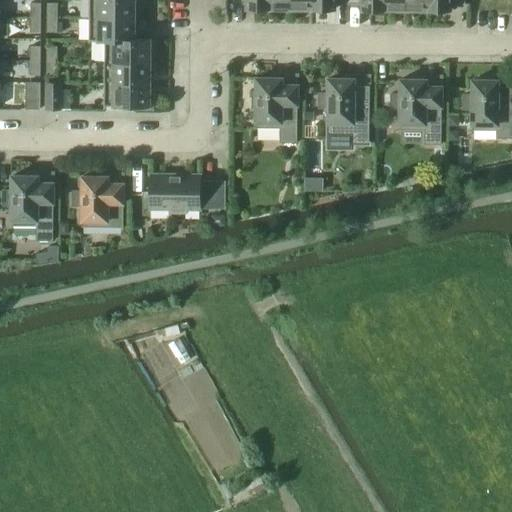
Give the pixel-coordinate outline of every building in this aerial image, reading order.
[(88,0),(88,18),(136,18),(136,5),(134,5),(134,0),(88,0)] [(246,8),(269,8),(268,0),(232,0),(232,2),(246,2),(246,8)] [(268,0),(269,8),(290,9),(290,0),(268,0)] [(290,0),(290,9),(312,9),(312,0),(290,0)] [(334,3),(348,3),(348,0),(312,0),(312,9),(334,9),(334,3)] [(362,9),(384,9),(384,0),(348,0),(348,3),(362,3),(362,9)] [(384,0),(384,9),(406,9),(406,0),(384,0)] [(406,0),(406,9),(428,10),(427,0),(406,0)] [(427,0),(428,10),(450,10),(450,4),(465,4),(464,0),(427,0)] [(30,3),(30,17),(41,17),(41,3),(30,3)] [(47,3),(47,17),(57,17),(57,3),(47,3)] [(41,17),(30,17),(30,32),(40,32),(41,17)] [(57,17),(47,17),(47,32),(57,32),(57,17)] [(90,40),(104,40),(134,40),(134,39),(134,31),(136,31),(136,18),(88,18),(88,41),(90,41),(90,40)] [(104,40),(104,61),(152,62),(152,49),(150,49),(150,38),(148,38),(148,39),(134,39),(134,40),(104,40)] [(30,46),(30,61),(40,61),(40,46),(30,46)] [(46,46),(46,61),(57,61),(57,46),(46,46)] [(40,61),(30,61),(30,75),(40,75),(40,61)] [(57,61),(46,61),(46,75),(56,75),(57,61)] [(104,61),(104,83),(149,83),(149,75),(152,75),(152,62),(104,61)] [(256,107),(256,128),(280,128),(280,143),(296,143),(297,85),(282,85),(282,78),(275,78),(275,77),(273,77),(273,78),(256,77),(256,92),(252,92),(252,107),(256,107)] [(328,129),(328,134),(352,134),(352,143),(369,143),(369,85),(354,85),(354,79),(347,79),(347,78),(345,78),(345,79),(328,78),(328,93),(319,93),(318,107),(328,107),(328,129)] [(426,86),(426,79),(419,79),(418,79),(400,79),(400,94),(391,93),(390,108),(400,108),(400,129),(424,129),(424,144),(441,144),(441,86),(426,86)] [(511,86),(498,87),(498,80),(491,80),(491,79),(490,79),(490,80),(472,80),(472,94),(463,94),(462,109),(472,109),(472,130),(496,130),(496,137),(511,137),(511,86)] [(26,109),(40,109),(40,82),(26,82),(26,109)] [(46,109),(60,109),(60,83),(46,83),(46,109)] [(149,83),(104,83),(104,108),(105,108),(105,105),(138,106),(138,108),(151,108),(152,92),(149,92),(149,83)] [(447,116),(447,127),(458,127),(458,116),(447,116)] [(317,125),(303,125),(303,138),(317,138),(317,125)] [(12,205),(12,226),(36,226),(36,240),(52,241),(53,183),(38,183),(38,176),(31,176),(31,175),(29,175),(29,176),(12,175),(12,190),(2,190),(2,205),(12,205)] [(169,213),(186,213),(186,208),(200,209),(200,207),(224,207),(224,181),(200,181),(200,175),(151,175),(150,208),(169,208),(169,213)] [(82,205),(82,226),(123,226),(123,183),(108,183),(108,176),(101,176),(99,176),(82,176),(82,191),(72,191),(72,205),(82,205)] [(176,357),(180,364),(189,359),(186,352),(187,352),(179,338),(167,345),(175,358),(176,357)] [(170,409),(173,416),(185,409),(182,403),(170,409)] [(260,478),(244,486),(249,495),(264,487),(260,478)] [(226,500),(235,495),(228,481),(219,486),(226,500)] [(249,511),(251,511),(279,498),(272,484),(243,499),(249,511)] [(278,502),(260,511),(259,511),(282,511),(283,511),(278,502)]
